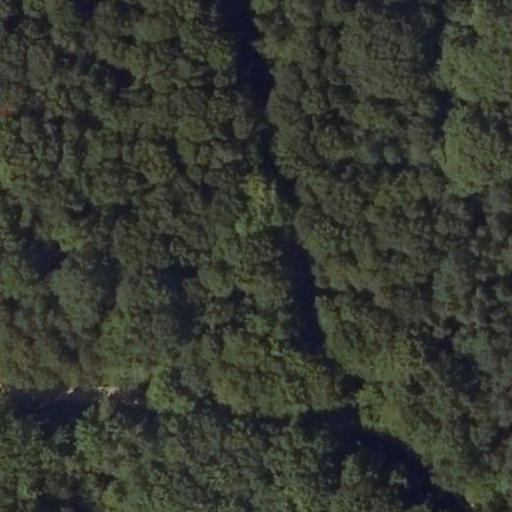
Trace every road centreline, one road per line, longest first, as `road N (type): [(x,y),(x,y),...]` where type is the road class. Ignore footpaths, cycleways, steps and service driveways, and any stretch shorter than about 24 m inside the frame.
road 1 (track): [(342,418),(252,0)]
road 2 (track): [(0,363),(5,385),(342,418)]
road 3 (track): [(342,418),(394,432),(462,488),(477,511)]
